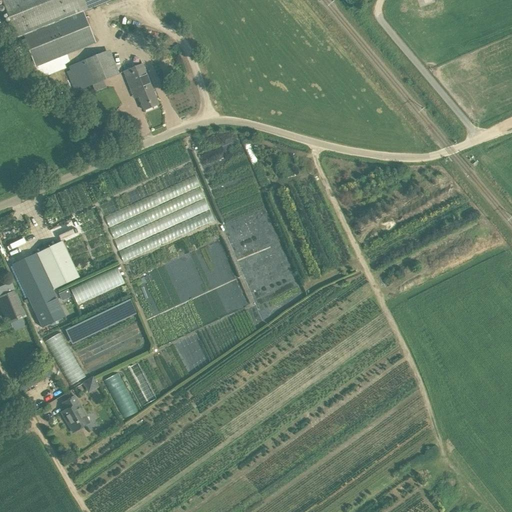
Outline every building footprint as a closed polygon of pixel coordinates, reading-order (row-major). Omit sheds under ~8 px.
[(1,0),(17,39),(24,36),(25,39),(21,41),(24,51),(29,49),(36,67),(95,43),(83,12),(112,0),(1,0)] [(71,72),(67,73),(74,89),(77,87),(78,90),(92,85),(95,93),(107,88),(104,81),(119,75),(110,52),(69,67),(71,72)] [(142,65),(123,72),(133,96),(137,94),(144,111),(159,105),(142,65)] [(202,236),(205,245),(225,237),(221,228),(202,236)] [(62,242),(36,254),(52,291),(78,279),(62,242)] [(134,276),(197,251),(195,245),(186,249),(186,250),(178,253),(176,248),(130,266),(134,276)] [(125,271),(32,306),(38,322),(131,286),(125,271)] [(257,301),(276,298),(275,289),(280,288),(279,282),(260,285),(258,277),(254,278),(257,301)] [(0,288),(1,291),(0,291),(0,306),(7,325),(26,318),(12,282),(0,286),(0,288)] [(40,338),(30,343),(32,348),(42,343),(40,338)] [(122,376),(111,380),(118,400),(130,396),(122,376)] [(98,389),(93,380),(84,385),(89,394),(98,389)] [(66,410),(61,413),(73,433),(89,423),(81,409),(82,409),(75,396),(62,403),(66,410)]
